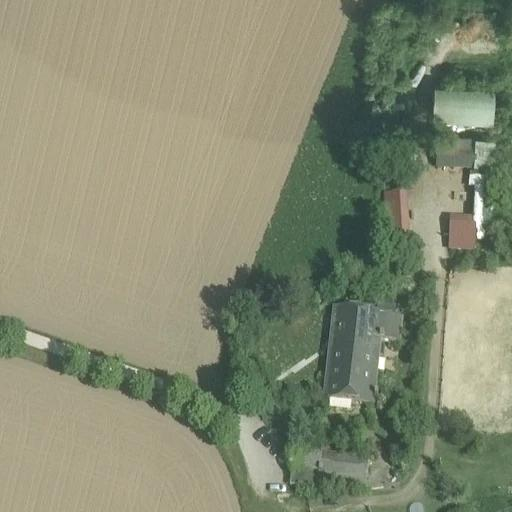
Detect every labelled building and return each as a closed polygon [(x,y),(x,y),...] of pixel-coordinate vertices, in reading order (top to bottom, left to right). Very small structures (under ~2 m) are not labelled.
[(494,88),(437,85),(436,118),(493,121),(494,88)] [(476,139),(438,137),(437,155),(475,157),(476,139)] [(475,157),(437,155),(436,169),(475,171),(475,157)] [(475,222),(451,220),(449,253),(474,254),(475,242),(492,243),(495,192),(487,191),(488,177),(473,177),(473,190),(477,190),(475,222)] [(390,253),(410,252),(406,196),(387,197),(390,253)] [(402,320),(334,310),(324,402),(374,408),(375,402),(377,402),(378,397),(375,397),(381,343),(400,345),(402,320)] [(322,449),(295,446),(292,472),(318,475),(319,476),(322,456),(322,449)] [(351,459),(322,456),(319,476),(349,479),(351,459)] [(369,461),(351,459),(349,479),(367,481),(369,461)] [(318,475),(292,472),(290,488),(316,491),(318,475)]
